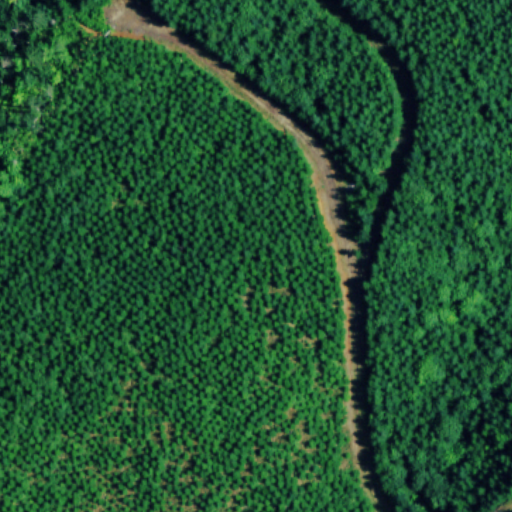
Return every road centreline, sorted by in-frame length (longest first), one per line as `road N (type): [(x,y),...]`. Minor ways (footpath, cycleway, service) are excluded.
road 1 (track): [(505,511),(377,497),(356,410),(346,278),(309,142),(118,4)]
road 2 (track): [(346,278),(390,159),(398,82),(385,53),(324,0)]
